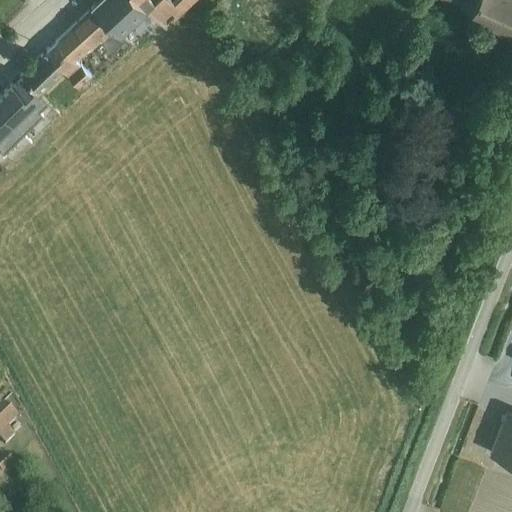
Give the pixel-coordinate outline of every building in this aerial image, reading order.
[(99,0),(95,4),(124,33),(150,8),(142,0),(99,0)] [(142,0),(150,8),(167,27),(168,25),(163,20),(173,12),(178,16),(195,0),(142,0)] [(511,0),(453,0),(511,28),(511,0)] [(58,38),(77,58),(100,38),(113,53),(129,39),(124,33),(95,4),(58,38)] [(20,74),(38,93),(40,94),(64,70),(79,87),(92,75),(77,58),(58,38),(20,74)] [(0,94),(34,130),(36,127),(43,131),(51,123),(29,101),(38,93),(20,74),(17,77),(0,94)] [(0,143),(9,135),(12,138),(18,133),(29,143),(39,134),(34,130),(0,94),(0,143)] [(2,401),(0,403),(0,438),(5,444),(15,434),(8,427),(18,417),(2,401)] [(511,410),(508,409),(501,427),(511,431),(511,410)] [(511,431),(501,427),(491,453),(511,461),(511,431)] [(6,455),(0,460),(0,471),(3,474),(14,463),(6,455)]
